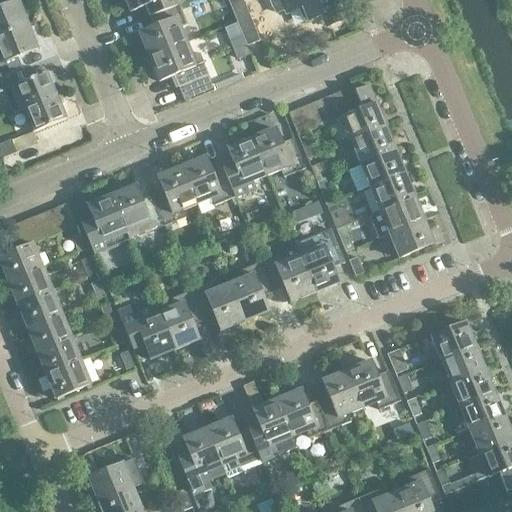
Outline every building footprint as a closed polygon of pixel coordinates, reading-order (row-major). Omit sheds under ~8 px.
[(122,0),(128,14),(143,8),(148,19),(183,4),(182,0),(122,0)] [(227,0),(247,48),(260,42),(242,0),(227,0)] [(268,0),(275,16),(285,12),(285,13),(301,7),(303,10),(299,11),(304,23),(320,17),(325,29),(340,23),(335,11),(336,10),(331,0),(268,0)] [(0,8),(0,36),(26,26),(16,2),(0,8)] [(183,4),(148,19),(152,29),(137,35),(147,59),(184,44),(178,30),(186,27),(180,13),(189,10),(186,3),(183,4)] [(26,26),(0,36),(0,64),(36,50),(26,26)] [(184,44),(147,59),(157,84),(172,78),(182,102),(212,90),(198,56),(190,59),(184,44)] [(12,87),(22,110),(55,97),(46,73),(12,87)] [(368,88),(354,94),(361,111),(350,116),(340,120),(340,121),(351,144),(386,130),(368,88)] [(354,94),(352,89),(341,93),(350,116),(361,111),(354,94)] [(341,93),(331,98),(340,120),(350,116),(341,93)] [(55,97),(22,110),(31,134),(65,120),(55,97)] [(340,120),(331,98),(320,102),(329,125),(340,121),(340,120)] [(329,125),(320,102),(310,106),(319,129),(329,125)] [(319,129),(310,106),(299,111),(309,133),(319,129)] [(309,133),(299,111),(288,115),(298,138),(309,133)] [(275,130),(250,140),(265,178),(281,171),(284,179),(304,171),(295,147),(284,152),(275,130)] [(386,130),(351,144),(360,167),(376,161),(395,153),(386,130)] [(227,150),(232,161),(236,171),(224,176),(233,199),(256,190),(253,183),(265,178),(250,140),(227,150)] [(0,161),(1,161),(17,154),(12,141),(0,146),(0,161)] [(301,145),(307,161),(308,161),(316,157),(309,141),(301,145)] [(395,153),(376,161),(360,167),(370,191),(405,176),(395,153)] [(214,180),(206,161),(205,159),(181,169),(196,206),(210,200),(213,207),(233,199),(224,176),(214,180)] [(317,185),(326,182),(319,164),(310,168),(317,185)] [(166,200),(154,204),(164,227),(186,219),(183,211),(196,206),(181,169),(157,178),(166,200)] [(405,176),(370,191),(379,214),(414,200),(405,176)] [(327,208),(335,204),(326,182),(317,185),(327,208)] [(136,187),(111,197),(126,234),(140,228),(143,236),(164,227),(154,204),(145,208),(136,187)] [(81,226),(93,256),(129,242),(126,234),(111,197),(87,207),(93,221),(81,226)] [(414,200),(379,214),(389,237),(424,223),(414,200)] [(299,223),(324,210),(320,204),(296,216),(299,223)] [(327,208),(336,231),(345,227),(335,204),(327,208)] [(66,205),(55,209),(65,232),(76,228),(66,205)] [(55,209),(45,214),(54,237),(65,232),(55,209)] [(54,237),(45,214),(34,218),(43,241),(54,237)] [(43,241),(34,218),(23,222),(33,245),(43,241)] [(33,245),(23,222),(13,227),(22,249),(32,246),(33,245)] [(424,223),(389,237),(399,261),(433,247),(424,223)] [(291,239),(298,257),(313,295),(338,285),(329,263),(340,259),(331,235),(326,225),(291,239)] [(13,227),(2,231),(1,231),(11,253),(22,249),(13,227)] [(80,235),(79,236),(71,239),(78,255),(87,251),(80,235)] [(348,235),(339,238),(346,254),(354,250),(348,235)] [(32,246),(22,249),(11,253),(0,257),(0,264),(8,283),(41,269),(32,246)] [(282,255),(260,264),(270,288),(281,283),(290,304),(313,295),(298,257),(285,263),(282,255)] [(90,258),(89,259),(81,262),(88,278),(96,274),(90,258)] [(349,262),(355,278),(364,275),(357,258),(349,262)] [(243,280),(228,285),(244,323),(269,313),(260,291),(270,288),(260,264),(240,272),(243,280)] [(41,269),(8,283),(17,306),(51,292),(41,269)] [(99,282),(98,282),(91,285),(97,301),(106,297),(99,282)] [(212,284),(191,292),(200,316),(211,311),(220,333),(244,323),(228,285),(215,291),(212,284)] [(51,292),(17,306),(27,329),(60,316),(51,292)] [(172,309),(159,314),(174,352),(199,342),(190,320),(200,316),(191,292),(169,301),(172,309)] [(109,305),(108,305),(100,309),(107,325),(115,321),(109,305)] [(142,312),(120,321),(130,345),(141,340),(149,361),(174,352),(159,314),(145,320),(142,312)] [(60,316),(27,329),(36,353),(70,339),(60,316)] [(465,325),(431,339),(441,363),(475,349),(465,325)] [(125,345),(118,328),(109,332),(116,348),(125,345)] [(70,339),(36,353),(46,376),(80,362),(70,339)] [(475,349),(441,363),(451,386),(485,372),(475,349)] [(408,371),(400,351),(399,351),(387,355),(395,376),(408,371)] [(134,368),(128,352),(119,355),(126,371),(134,368)] [(80,362),(46,376),(56,400),(89,386),(80,362)] [(370,363),(346,373),(361,411),(375,405),(378,412),(400,403),(390,380),(379,385),(370,363)] [(485,372),(451,386),(460,409),(494,395),(485,372)] [(331,405),(320,409),(332,439),(333,438),(331,432),(351,424),(348,416),(361,411),(346,373),(322,383),(331,405)] [(405,376),(397,379),(403,395),(412,392),(405,376)] [(300,392),(277,402),(292,439),(306,433),(309,441),(324,435),(326,441),(332,439),(320,409),(309,414),(300,392)] [(494,395),(460,409),(470,432),(504,418),(494,395)] [(416,427),(425,424),(415,399),(406,402),(416,427)] [(292,439),(277,402),(252,412),(261,434),(251,438),(260,461),(261,463),(296,449),(292,439)] [(511,438),(504,418),(470,432),(479,456),(511,442),(511,438)] [(260,461),(251,438),(239,442),(230,420),(207,430),(223,468),(225,475),(260,461)] [(416,427),(422,442),(431,439),(425,424),(416,427)] [(190,462),(181,466),(190,489),(211,481),(208,474),(223,468),(207,430),(181,440),(190,462)] [(511,496),(511,442),(479,456),(488,478),(498,476),(507,498),(511,496)] [(176,468),(167,446),(158,450),(167,472),(176,468)] [(434,446),(425,449),(432,465),(441,462),(434,446)] [(87,478),(97,502),(131,489),(121,465),(87,478)] [(444,469),(435,473),(444,496),(455,492),(466,487),(470,486),(467,478),(450,484),(444,469)] [(176,470),(168,474),(174,489),(183,486),(176,470)] [(409,488),(395,493),(402,511),(431,511),(426,499),(437,494),(427,471),(406,480),(409,488)] [(489,480),(488,478),(497,502),(507,498),(498,476),(489,480)] [(497,502),(488,478),(477,483),(487,507),(497,502)] [(487,507),(477,483),(470,486),(466,487),(476,511),(487,507)] [(466,487),(455,492),(463,511),(473,511),(476,511),(466,487)] [(131,489),(97,502),(101,511),(140,511),(131,489)] [(379,492),(357,500),(362,511),(402,511),(395,493),(382,499),(379,492)] [(463,511),(455,492),(444,496),(450,511),(463,511)] [(337,511),(362,511),(357,500),(337,509),(337,511)] [(183,511),(193,511),(189,501),(181,505),(183,511)]
